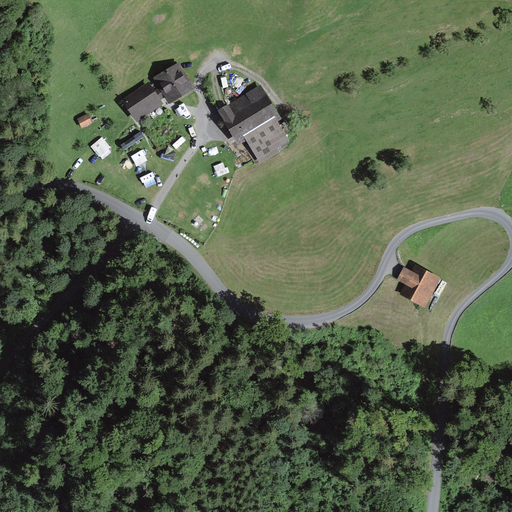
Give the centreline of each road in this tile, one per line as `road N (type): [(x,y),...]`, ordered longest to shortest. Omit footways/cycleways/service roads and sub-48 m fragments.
road 1 (unclassified): [(511,229),(488,212),(421,225),(396,240),(359,301),(334,316),(294,322),(245,311),(179,243),(137,217)]
road 2 (unclassified): [(432,511),(448,333),(459,310),(511,259)]
road 3 (unclassified): [(0,373),(137,217)]
road 4 (unclassified): [(137,217),(65,187),(32,192),(0,213)]
